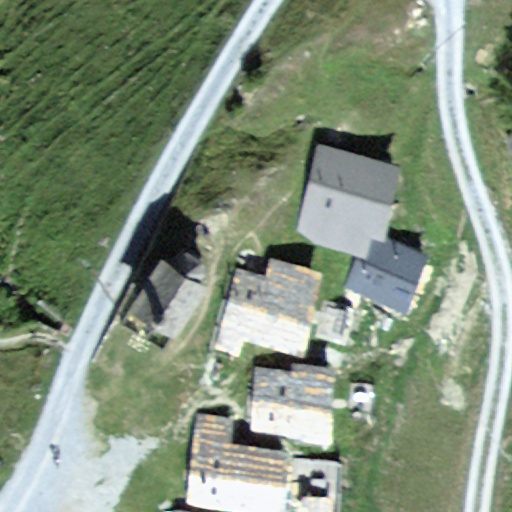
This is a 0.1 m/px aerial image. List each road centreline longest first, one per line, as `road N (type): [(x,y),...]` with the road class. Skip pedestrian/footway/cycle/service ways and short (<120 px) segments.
road 1 (track): [(267,0),(116,268),(42,463),(15,511)]
road 2 (track): [(477,511),(502,283),(451,112),(449,0)]
